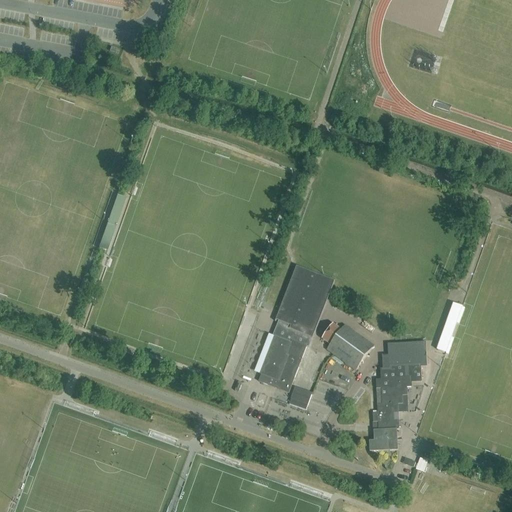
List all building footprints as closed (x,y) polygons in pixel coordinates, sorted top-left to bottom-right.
[(99,249),(107,252),(125,199),(118,196),(99,249)] [(281,318),(280,321),(278,321),(273,336),(275,337),(260,375),(262,375),(259,382),(289,394),(307,347),(309,348),(312,339),(334,281),(296,267),(277,316),(281,318)] [(463,307),(464,305),(458,303),(458,305),(454,304),(437,353),(436,353),(445,356),(446,354),(448,354),(451,346),(449,345),(460,315),(462,316),(465,308),(463,307)] [(358,317),(356,321),(365,327),(367,323),(358,317)] [(322,340),(330,346),(326,351),(356,372),(374,347),(345,325),(341,330),(333,325),(322,340)] [(373,423),(374,432),(374,441),(369,441),(370,452),(398,451),(398,445),(397,430),(400,430),(399,422),(399,421),(394,422),(394,414),(399,414),(398,405),(403,405),(403,396),(408,396),(407,388),(412,388),(412,379),(422,378),(421,365),(427,365),(426,343),(397,344),(388,344),(388,356),(382,356),(383,365),(383,369),(381,369),(381,380),(376,381),(377,389),(382,389),(382,405),(377,405),(378,414),(373,414),(373,423)] [(298,377),(311,382),(317,366),(304,361),(298,377)] [(295,388),(289,404),(306,410),(312,394),(295,388)] [(416,469),(416,470),(417,470),(424,473),(428,461),(420,459),(416,469)]
